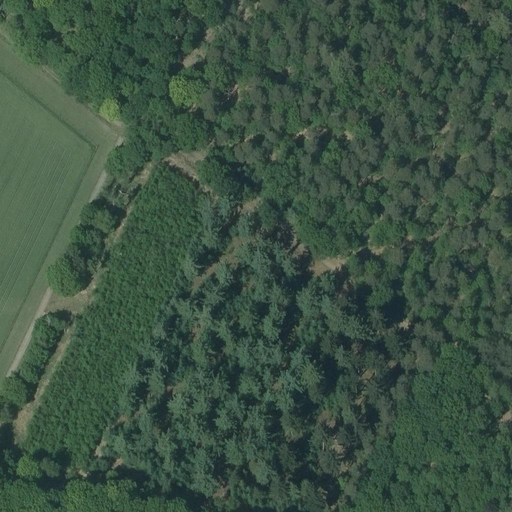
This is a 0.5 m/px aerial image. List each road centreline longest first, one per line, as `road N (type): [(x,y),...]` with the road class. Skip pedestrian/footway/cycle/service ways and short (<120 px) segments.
road 1 (unknown): [(511,396),(467,347),(433,323),(398,312),(227,179),(146,127),(129,126),(0,23)]
road 2 (track): [(129,126),(0,398)]
road 3 (track): [(246,0),(156,115)]
